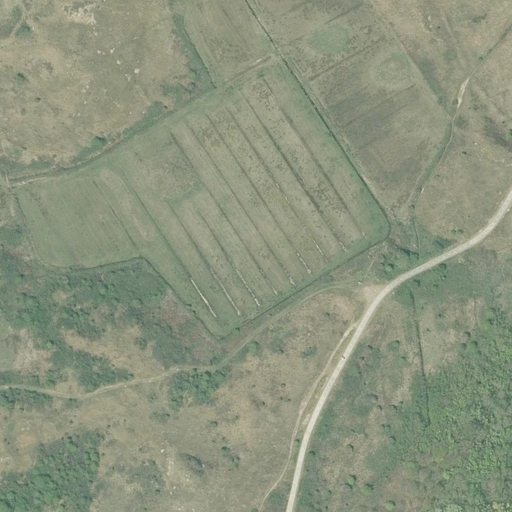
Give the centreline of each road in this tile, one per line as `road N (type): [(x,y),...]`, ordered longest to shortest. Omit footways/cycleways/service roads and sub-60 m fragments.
road 1 (track): [(379,284),(316,291),(206,369),(174,369),(80,399),(0,387)]
road 2 (track): [(511,26),(458,95),(441,154),(414,205),(414,266),(379,284)]
